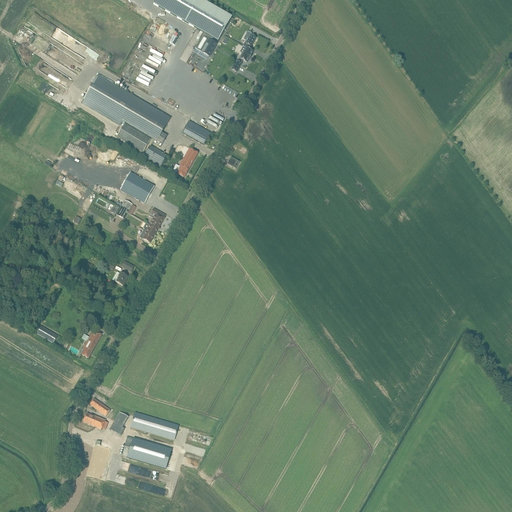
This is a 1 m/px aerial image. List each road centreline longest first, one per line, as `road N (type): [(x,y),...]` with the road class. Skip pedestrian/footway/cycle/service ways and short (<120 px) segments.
road 1 (unclassified): [(35,511),(61,491),(83,392),(302,0)]
road 2 (unknown): [(238,116),(179,76),(178,26),(138,0)]
